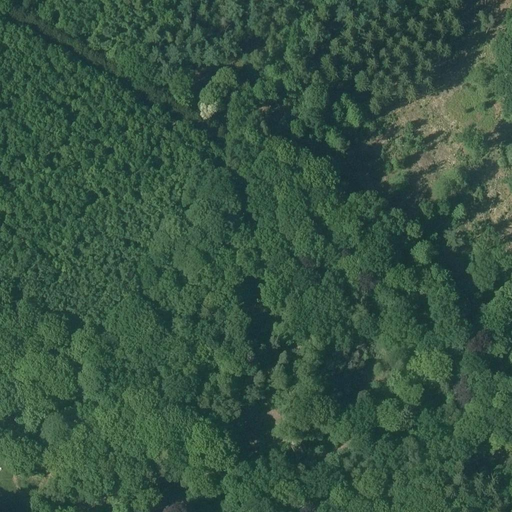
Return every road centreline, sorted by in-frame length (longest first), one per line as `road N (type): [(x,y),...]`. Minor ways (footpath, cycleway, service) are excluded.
road 1 (track): [(0,2),(236,146),(313,182),(511,349)]
road 2 (track): [(231,143),(332,0)]
